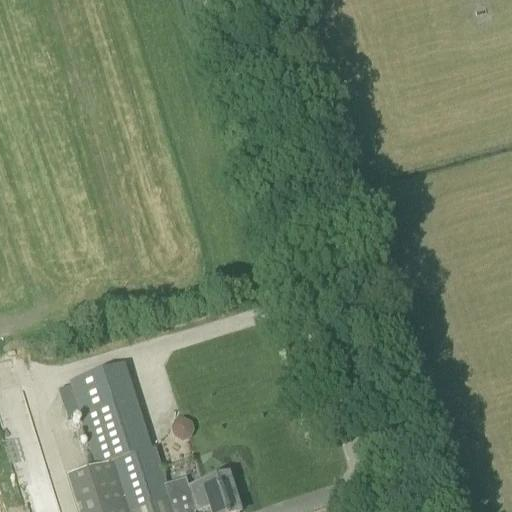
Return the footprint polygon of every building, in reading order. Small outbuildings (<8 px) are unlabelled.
[(96,471),(66,480),(75,511),(203,511),(209,510),(209,511),(236,511),(226,479),(187,491),(184,482),(165,489),(153,451),(150,453),(123,368),(69,385),(96,470),(96,471)] [(20,380),(0,385),(0,433),(18,502),(50,494),(20,380)] [(79,418),(70,389),(58,393),(67,422),(79,418)] [(191,426),(182,422),(175,424),(171,431),(173,440),(182,444),(190,441),(193,434),(191,426)] [(58,511),(53,494),(23,503),(25,511),(58,511)]
